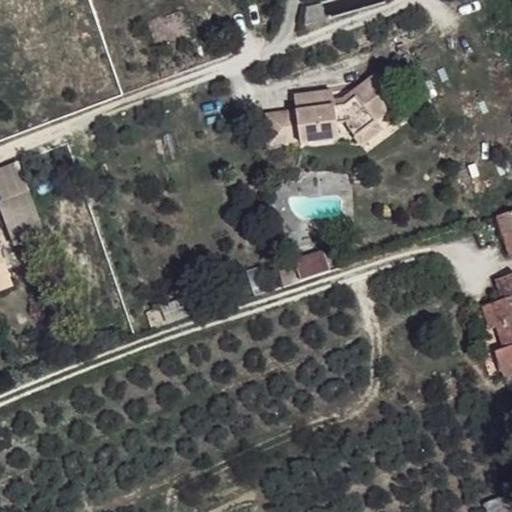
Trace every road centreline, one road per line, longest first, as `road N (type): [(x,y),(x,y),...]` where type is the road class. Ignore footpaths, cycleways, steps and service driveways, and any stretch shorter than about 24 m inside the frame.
road 1 (unclassified): [(0,399),(301,288),(455,242)]
road 2 (unclassified): [(0,154),(403,0)]
